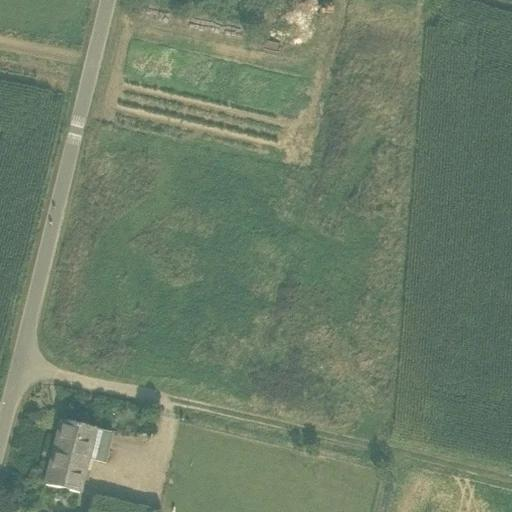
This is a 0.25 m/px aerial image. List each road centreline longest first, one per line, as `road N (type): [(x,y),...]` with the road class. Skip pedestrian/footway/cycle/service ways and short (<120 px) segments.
road 1 (track): [(511,477),(17,366)]
road 2 (unclassified): [(0,441),(108,0)]
